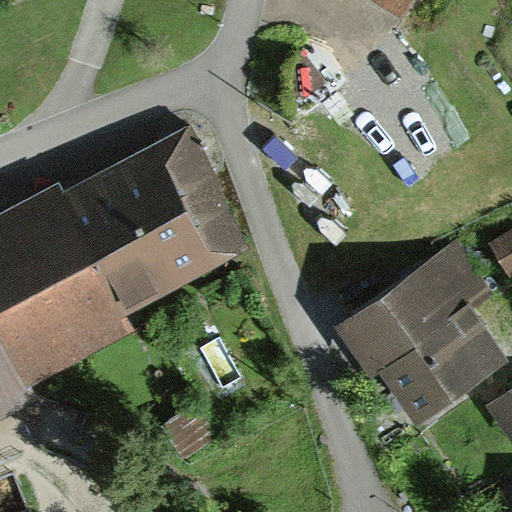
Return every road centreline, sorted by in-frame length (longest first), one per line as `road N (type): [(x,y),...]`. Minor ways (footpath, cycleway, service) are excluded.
road 1 (residential): [(219,54),(248,172),(351,433),(353,511)]
road 2 (residential): [(219,54),(172,82),(0,151)]
